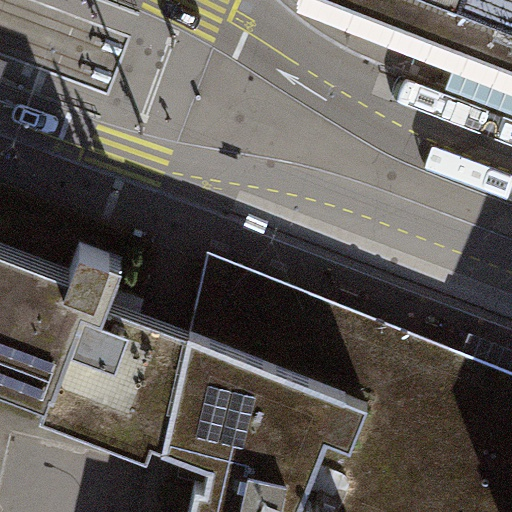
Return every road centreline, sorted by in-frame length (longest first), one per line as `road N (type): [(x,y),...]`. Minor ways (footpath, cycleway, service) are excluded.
road 1 (tertiary): [(0,110),(128,159),(334,205),(511,273)]
road 2 (tertiary): [(511,171),(373,110),(196,0)]
